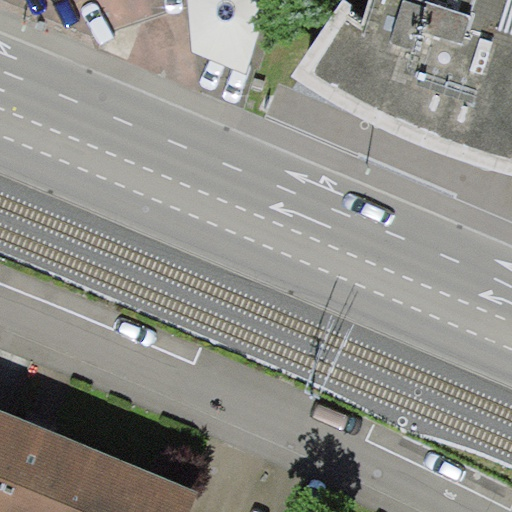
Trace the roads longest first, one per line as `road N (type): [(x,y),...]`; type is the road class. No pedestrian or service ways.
road 1 (primary): [(0,104),(511,324)]
road 2 (unknown): [(82,138),(128,0)]
